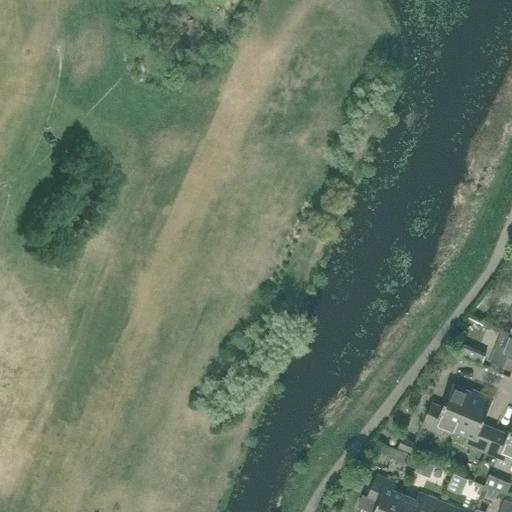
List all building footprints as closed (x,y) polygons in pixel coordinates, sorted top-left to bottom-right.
[(503,331),(490,362),(511,371),(511,334),(503,331)] [(456,431),(472,393),(452,385),(442,408),(431,403),(422,426),(441,434),(444,427),(456,431)] [(482,425),(492,402),(472,393),(456,431),(467,436),(464,443),(485,452),(495,430),(482,425)] [(511,454),(511,424),(508,435),(495,430),(485,452),(507,461),(510,454),(511,454)] [(405,462),(408,455),(386,445),(383,452),(405,462)] [(395,484),(388,481),(376,476),(368,495),(364,493),(359,504),(374,510),(373,511),(396,511),(404,496),(392,491),(395,484)] [(435,511),(439,502),(418,493),(415,501),(404,496),(396,511),(435,511)] [(460,511),(461,511),(439,502),(435,511),(460,511)]
